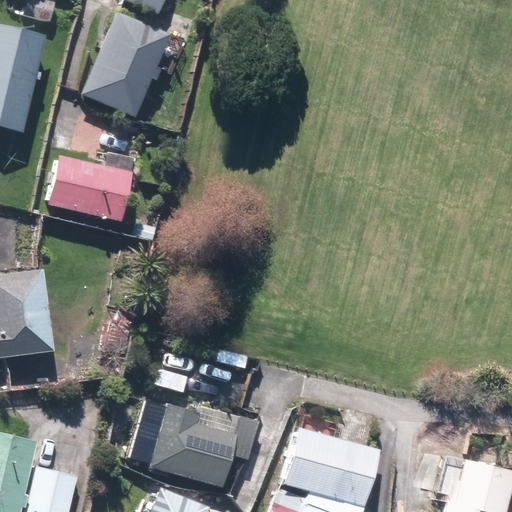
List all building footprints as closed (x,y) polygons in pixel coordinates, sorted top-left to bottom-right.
[(25,0),(22,13),(50,20),(54,0),(25,0)] [(129,0),(157,12),(162,0),(129,0)] [(79,91),(133,113),(150,74),(155,76),(160,65),(156,63),(169,30),(114,7),(79,91)] [(0,122),(22,127),(44,32),(0,21),(0,122)] [(54,143),(75,148),(80,122),(59,118),(54,143)] [(47,202),(120,217),(131,168),(58,152),(47,202)] [(139,230),(152,232),(154,215),(142,213),(139,230)] [(0,353),(53,347),(42,265),(0,270),(0,353)] [(94,348),(123,354),(132,310),(116,307),(113,321),(101,319),(94,348)] [(148,463),(221,484),(230,452),(247,457),(257,418),(238,412),(233,430),(194,420),(197,409),(165,400),(148,463)] [(297,511),(342,511),(346,498),(363,502),(379,446),(299,424),(284,480),(307,486),(302,502),(297,511)] [(0,511),(17,511),(35,437),(0,428),(0,511)] [(440,511),(495,511),(498,511),(503,511),(511,477),(511,467),(463,455),(453,498),(445,496),(440,511)] [(23,511),(66,511),(75,472),(34,463),(23,511)] [(205,511),(209,503),(159,483),(147,511),(205,511)]
